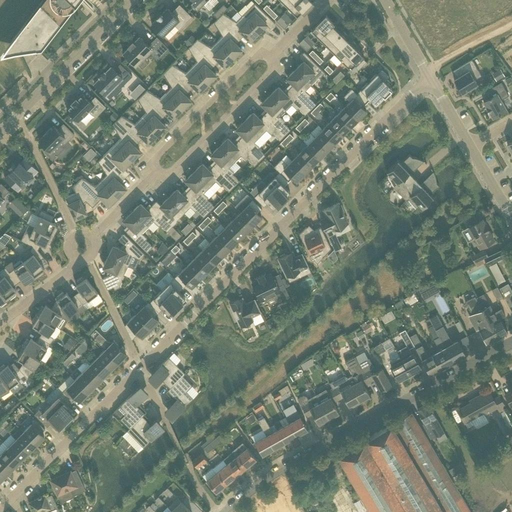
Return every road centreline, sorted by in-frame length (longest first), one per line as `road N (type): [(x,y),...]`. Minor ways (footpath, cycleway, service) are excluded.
road 1 (residential): [(0,508),(428,74)]
road 2 (residential): [(225,511),(302,455),(511,343)]
road 3 (residential): [(0,133),(132,0)]
road 4 (residential): [(152,177),(152,161),(256,57),(272,56)]
road 5 (residential): [(152,177),(168,174),(271,73),(272,56)]
road 6 (residential): [(511,219),(428,74)]
